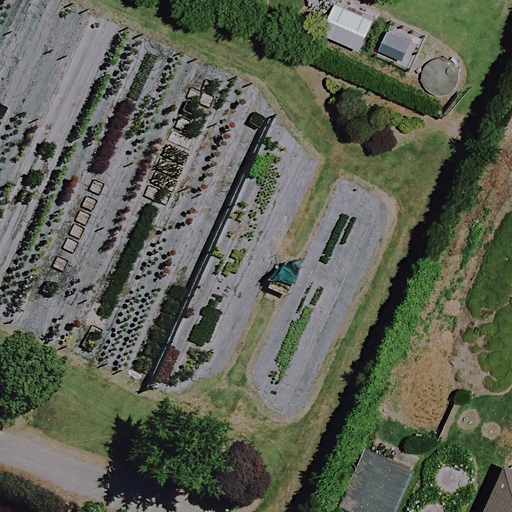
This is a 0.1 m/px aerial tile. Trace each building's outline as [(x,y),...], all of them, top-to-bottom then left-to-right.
[(428,100),(432,102),(445,104),(448,103),(452,102),(456,99),(459,97),(462,94),(464,90),(465,86),(466,82),(466,77),(465,73),(464,69),(462,66),(459,62),(456,60),(452,58),(448,56),(444,55),(440,55),(436,56),(432,58),(428,60),(425,62),(422,66),(420,69),(419,73),(418,78),(418,82),(419,86),(420,90),(422,94),(425,97),(428,100)] [(403,511),(425,470),(387,451),(356,510),(359,511),(403,511)] [(477,465),(443,459),(437,495),(471,500),(477,465)] [(511,511),(511,471),(494,511),(511,511)] [(451,511),(452,506),(421,503),(419,511),(451,511)]
